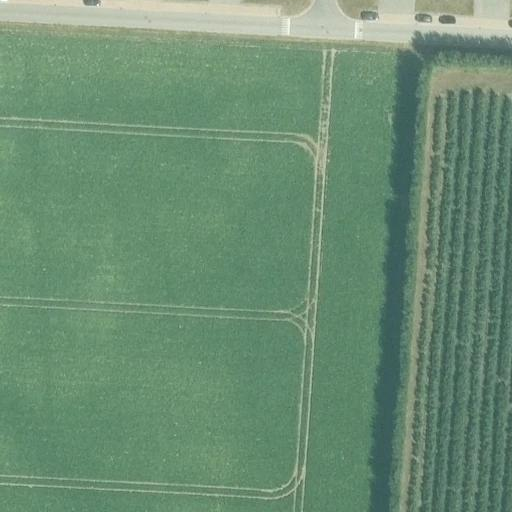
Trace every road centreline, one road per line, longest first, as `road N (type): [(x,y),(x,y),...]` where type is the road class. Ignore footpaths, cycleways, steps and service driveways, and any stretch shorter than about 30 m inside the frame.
road 1 (residential): [(0,12),(326,27)]
road 2 (residential): [(326,27),(511,37)]
